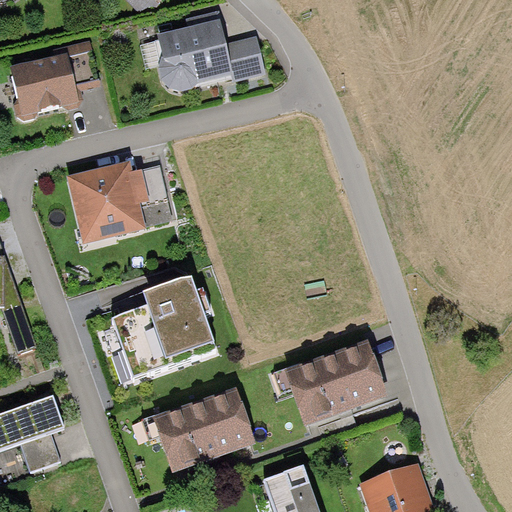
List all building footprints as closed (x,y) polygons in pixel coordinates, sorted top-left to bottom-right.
[(129,0),(147,16),(162,0),(129,0)] [(220,14),(187,21),(189,29),(162,35),(168,60),(164,64),(164,74),(167,80),(172,85),(179,89),(188,91),(197,88),(201,84),(230,78),(231,82),(266,73),(257,38),(228,45),(220,14)] [(54,57),(13,67),(19,97),(14,104),(17,117),(19,116),(23,121),(36,118),(38,113),(62,106),(67,111),(79,108),(84,100),(82,91),(102,86),(90,40),(53,50),(54,57)] [(132,161),(66,177),(83,244),(175,221),(161,163),(134,170),(132,161)] [(0,307),(3,307),(19,353),(38,347),(0,239),(0,307)] [(182,281),(145,295),(150,308),(114,320),(134,380),(217,352),(192,281),(182,281)] [(309,427),(391,399),(374,350),(292,379),(309,427)] [(174,472),(257,442),(237,386),(143,419),(151,440),(161,436),(174,472)] [(53,396),(0,415),(0,450),(20,444),(30,471),(60,461),(49,431),(63,426),(53,396)] [(275,511),(321,511),(307,468),(265,482),(275,511)] [(432,511),(420,474),(367,491),(374,511),(432,511)]
